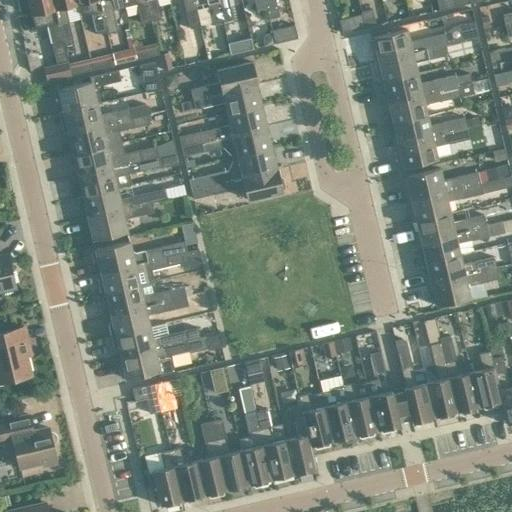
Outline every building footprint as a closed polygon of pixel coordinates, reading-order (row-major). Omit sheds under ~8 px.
[(29,0),(36,26),(48,23),(58,61),(45,64),(48,77),(48,78),(71,72),(68,63),(64,43),(63,40),(63,39),(54,0),(29,0)] [(77,0),(54,0),(63,39),(63,40),(64,43),(74,40),(66,4),(78,1),(77,0)] [(100,0),(77,0),(78,1),(80,10),(84,9),(93,11),(98,31),(107,29),(108,29),(100,0)] [(124,0),(100,0),(108,29),(107,29),(107,31),(118,29),(113,7),(125,4),(124,0)] [(147,0),(124,0),(125,4),(137,1),(142,21),(152,19),(147,0)] [(147,0),(152,19),(162,16),(158,0),(147,0)] [(184,0),(187,10),(190,25),(201,22),(198,8),(195,0),(184,0)] [(208,0),(213,21),(224,19),(219,0),(208,0)] [(219,0),(224,19),(234,16),(229,0),(219,0)] [(265,0),(255,0),(258,11),(268,8),(265,0)] [(265,0),(268,8),(278,6),(277,0),(265,0)] [(278,6),(268,8),(270,16),(280,14),(278,6)] [(373,6),(362,9),(363,11),(366,25),(377,23),(373,6)] [(511,9),(503,12),(506,23),(511,21),(511,9)] [(363,11),(340,17),(343,31),(366,25),(363,11)] [(489,13),(481,15),(484,27),(492,26),(489,13)] [(372,38),(371,40),(373,50),(375,51),(377,51),(379,57),(444,41),(444,43),(448,42),(479,35),(475,16),(458,20),(446,30),(424,35),(424,36),(411,39),(408,27),(373,35),(374,37),(372,38)] [(295,22),(272,28),(273,30),(275,41),(298,36),(295,22)] [(266,32),(263,36),(265,44),(275,41),(273,30),(266,32)] [(133,34),(127,36),(130,46),(135,45),(133,34)] [(254,46),(252,35),(236,39),(239,50),(254,46)] [(379,57),(375,58),(380,78),(384,78),(418,70),(416,60),(429,57),(447,53),(444,43),(444,41),(379,57)] [(158,42),(136,47),(138,57),(160,52),(160,49),(158,42)] [(130,46),(112,50),(113,52),(115,62),(138,57),(136,47),(135,45),(130,46)] [(160,49),(160,52),(163,66),(174,64),(170,47),(160,49)] [(113,52),(91,57),(93,67),(115,62),(113,52)] [(91,57),(68,63),(71,72),(93,67),(91,57)] [(156,59),(140,62),(147,90),(162,86),(156,59)] [(221,80),(191,87),(193,97),(257,82),(252,59),(218,67),(221,80)] [(91,79),(58,87),(63,109),(98,101),(98,100),(101,100),(98,84),(122,78),(119,67),(90,74),(91,79)] [(511,68),(495,72),(497,83),(511,79),(511,68)] [(387,91),(383,92),(385,100),(473,80),(470,69),(455,72),(434,77),(434,78),(421,81),(418,70),(384,78),(387,91)] [(177,71),(165,74),(168,85),(179,82),(177,71)] [(473,80),(385,100),(387,108),(390,107),(394,120),(428,112),(425,102),(439,99),(461,94),(475,90),(473,80)] [(257,82),(193,97),(193,98),(196,107),(225,100),(228,111),(262,103),(257,82)] [(193,98),(181,100),(183,110),(196,107),(193,98)] [(98,101),(63,109),(68,131),(133,115),(130,106),(101,113),(98,101)] [(511,101),(502,104),(505,117),(511,115),(511,101)] [(146,102),(130,106),(133,115),(148,112),(146,102)] [(199,130),(180,134),(182,144),(267,124),(262,103),(228,111),(231,122),(199,130)] [(133,115),(68,131),(73,152),(122,140),(119,129),(135,125),(150,122),(148,112),(133,115)] [(397,134),(393,135),(395,142),(468,125),(465,114),(444,119),(444,120),(430,123),(428,112),(394,120),(397,134)] [(478,114),(466,117),(468,125),(480,122),(478,114)] [(267,124),(182,144),(184,154),(204,149),(224,145),(232,152),(232,154),(272,145),(267,124)] [(468,125),(395,142),(399,161),(401,162),(403,162),(404,164),(438,156),(435,144),(449,141),(470,136),(468,125)] [(122,140),(73,152),(78,173),(159,153),(157,143),(140,148),(125,151),(122,140)] [(211,171),(190,177),(192,187),(277,166),(272,145),(232,154),(233,158),(229,167),(211,171)] [(504,146),(493,148),(495,159),(507,156),(504,146)] [(159,153),(78,173),(83,194),(118,185),(133,182),(130,170),(145,167),(161,163),(179,159),(177,149),(159,153)] [(507,161),(485,167),(488,178),(510,173),(507,161)] [(405,177),(403,178),(408,197),(481,180),(488,178),(485,167),(478,169),(457,174),(457,175),(443,178),(440,165),(406,174),(407,176),(405,177)] [(277,166),(192,187),(194,196),(216,191),(245,184),(248,197),(283,189),(282,188),(284,187),(286,185),(284,175),(281,174),(279,174),(277,166)] [(481,180),(408,197),(413,217),(416,216),(416,217),(451,209),(448,199),(462,195),(462,196),(483,191),(511,184),(511,172),(511,173),(510,173),(488,178),(481,180)] [(118,185),(83,194),(88,215),(152,200),(168,196),(166,186),(150,190),(120,197),(118,185)] [(152,200),(88,215),(94,237),(128,229),(125,216),(155,209),(152,200)] [(419,230),(416,230),(418,239),(487,223),(484,212),(467,216),(467,217),(453,220),(451,209),(416,217),(419,230)] [(487,223),(418,239),(420,247),(423,246),(426,259),(461,251),(458,241),(472,238),(489,234),(506,230),(503,219),(487,223)] [(94,248),(93,251),(95,260),(97,261),(99,261),(101,269),(188,248),(185,237),(165,243),(136,250),(132,248),(130,238),(96,247),(96,248),(94,248)] [(101,278),(100,281),(102,291),(140,282),(150,280),(154,279),(152,267),(153,267),(169,263),(202,255),(200,245),(188,248),(101,269),(103,278),(101,278)] [(430,273),(426,273),(428,281),(497,265),(494,254),(477,258),(477,259),(463,262),(461,251),(426,259),(430,273)] [(0,289),(16,286),(8,252),(0,253),(0,289)] [(497,265),(428,281),(430,289),(433,288),(437,303),(471,295),(468,283),(482,280),(499,276),(497,267),(497,265)] [(140,282),(102,291),(105,302),(107,304),(109,303),(111,312),(187,293),(185,284),(184,283),(171,287),(153,291),(150,280),(140,282)] [(191,283),(185,284),(187,293),(187,294),(193,292),(191,283)] [(111,320),(110,323),(112,334),(150,324),(148,313),(175,306),(189,303),(187,294),(187,293),(111,312),(113,320),(111,320)] [(501,299),(486,303),(489,316),(505,312),(501,299)] [(150,324),(112,334),(115,344),(117,346),(119,345),(121,354),(187,338),(201,334),(198,324),(185,328),(153,335),(150,324)] [(25,325),(0,330),(0,379),(31,373),(27,353),(28,351),(26,341),(28,337),(25,325)] [(219,330),(205,333),(208,346),(209,348),(223,344),(219,330)] [(451,332),(441,335),(442,339),(458,409),(460,408),(463,411),(471,410),(472,405),(480,403),(472,369),(460,372),(457,356),(451,332)] [(350,334),(334,338),(337,351),(353,347),(350,334)] [(403,336),(395,337),(397,345),(408,343),(407,338),(403,336)] [(121,362),(120,365),(122,374),(124,376),(126,375),(127,376),(160,368),(161,372),(173,369),(174,363),(173,356),(168,353),(190,348),(187,338),(121,354),(123,362),(121,362)] [(334,338),(323,341),(326,355),(337,352),(337,351),(334,338)] [(439,377),(427,380),(436,414),(443,412),(447,415),(454,414),(455,409),(458,409),(442,339),(430,342),(439,377)] [(499,342),(490,344),(491,348),(493,355),(501,353),(499,342)] [(414,367),(408,343),(397,345),(399,353),(402,366),(405,380),(403,380),(413,419),(416,418),(419,422),(426,420),(428,416),(436,414),(427,380),(424,365),(414,367)] [(300,346),(289,349),(293,363),(303,360),(300,346)] [(376,375),(366,377),(378,427),(386,425),(389,429),(396,427),(397,423),(401,422),(392,383),(390,383),(387,370),(383,353),(382,347),(369,350),(376,375)] [(483,367),(472,369),(480,403),(488,402),(491,405),(498,403),(500,399),(501,398),(502,398),(493,355),(491,348),(480,351),(483,367)] [(287,352),(275,355),(278,368),(290,365),(287,352)] [(501,353),(493,355),(502,398),(501,398),(504,410),(507,421),(510,421),(511,422),(511,384),(510,385),(507,369),(503,352),(501,353)] [(259,356),(245,359),(248,372),(263,368),(259,356)] [(171,377),(155,381),(158,393),(159,397),(175,394),(171,377)] [(355,380),(344,383),(356,432),(358,432),(361,435),(369,434),(370,429),(378,427),(366,377),(355,380)] [(155,381),(133,386),(136,398),(148,395),(152,410),(162,408),(159,397),(158,393),(155,381)] [(250,383),(240,386),(243,402),(254,399),(250,383)] [(344,383),(322,388),(333,438),(341,436),(344,439),(352,437),(353,433),(356,432),(344,383)] [(315,389),(299,393),(301,403),(302,402),(311,443),(312,443),(314,442),(317,446),(324,444),(326,440),(333,438),(322,388),(315,389)] [(13,399),(0,401),(0,407),(2,414),(16,411),(13,399)] [(298,434),(286,437),(294,471),(302,469),(305,472),(313,471),(314,466),(317,466),(315,454),(312,443),(311,443),(302,402),(301,403),(291,405),(298,434)] [(267,406),(256,409),(272,476),(275,476),(278,479),(285,477),(286,473),(294,471),(286,437),(283,421),(271,423),(267,406)] [(251,434),(240,437),(242,447),(250,481),(258,480),(261,483),(268,481),(270,477),(272,476),(256,409),(246,411),(251,434)] [(24,413),(0,418),(0,437),(4,454),(18,451),(21,465),(56,457),(53,443),(54,443),(57,440),(58,437),(57,433),(55,430),(51,429),(50,429),(49,425),(28,430),(24,413)] [(223,416),(212,419),(228,487),(230,486),(233,489),(241,488),(242,483),(250,481),(242,447),(231,450),(223,416)] [(209,455),(198,458),(206,492),(213,490),(217,493),(224,492),(225,487),(228,487),(212,419),(201,422),(209,455)] [(183,445),(172,447),(183,497),(186,496),(189,500),(196,498),(198,494),(206,492),(198,458),(186,460),(183,445)] [(161,450),(146,453),(150,470),(148,471),(152,490),(157,488),(160,502),(169,500),(172,504),(179,502),(181,498),(183,497),(172,447),(161,450)] [(11,491),(0,493),(0,504),(13,501),(11,491)] [(48,511),(46,500),(7,509),(7,511),(69,511),(65,511),(48,511)]
